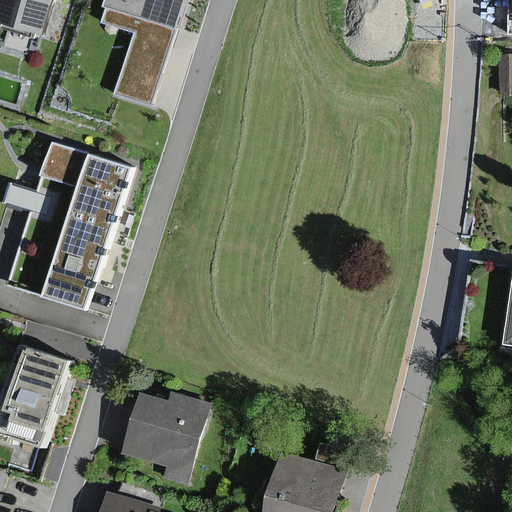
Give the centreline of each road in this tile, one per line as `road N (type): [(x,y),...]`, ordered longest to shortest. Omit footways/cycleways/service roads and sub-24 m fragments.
road 1 (residential): [(222,0),(63,511)]
road 2 (residential): [(468,0),(459,164),(425,359),(383,511)]
